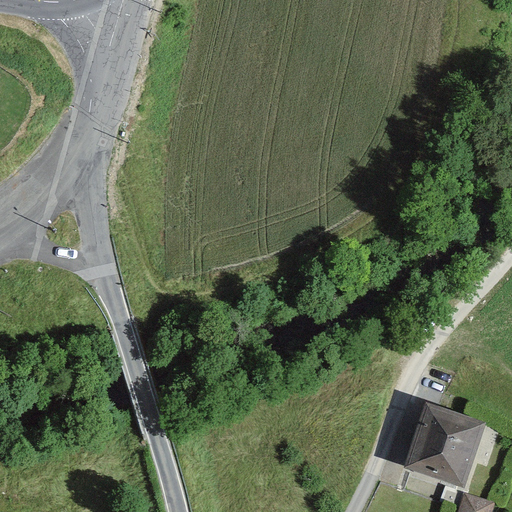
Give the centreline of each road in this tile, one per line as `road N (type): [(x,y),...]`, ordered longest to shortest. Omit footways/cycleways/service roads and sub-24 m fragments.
road 1 (unclassified): [(352,511),(403,386),(511,256)]
road 2 (tertiary): [(178,511),(104,272)]
